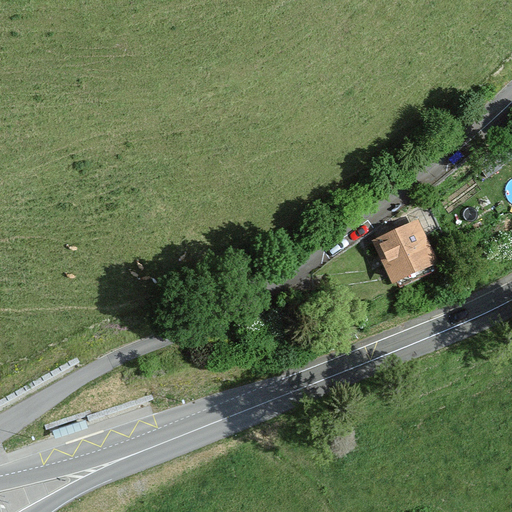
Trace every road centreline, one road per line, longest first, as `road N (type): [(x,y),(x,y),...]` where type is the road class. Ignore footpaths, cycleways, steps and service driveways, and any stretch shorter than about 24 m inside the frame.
road 1 (residential): [(0,421),(262,297),(419,187),(511,99)]
road 2 (primary): [(511,300),(135,453)]
road 3 (primary): [(135,453),(0,483)]
